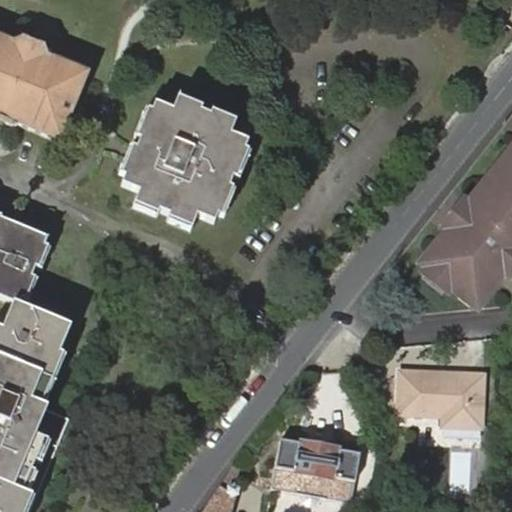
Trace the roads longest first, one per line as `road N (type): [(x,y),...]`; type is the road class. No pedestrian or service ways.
road 1 (residential): [(178,511),(511,79)]
road 2 (unknown): [(235,300),(366,131)]
